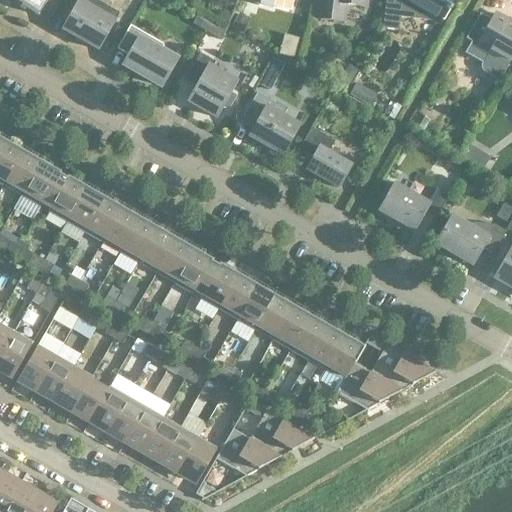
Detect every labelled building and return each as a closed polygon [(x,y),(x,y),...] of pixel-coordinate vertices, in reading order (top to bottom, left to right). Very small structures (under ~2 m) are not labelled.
[(12,0),(38,16),(47,0),(12,0)] [(97,50),(115,20),(119,13),(95,0),(78,0),(62,29),(97,50)] [(344,8),(347,6),(348,5),(365,7),(365,0),(318,0),(316,18),(342,22),(344,8)] [(446,9),(449,11),(450,8),(448,6),(451,0),(385,0),(382,28),(398,30),(399,17),(435,21),(438,23),(446,9)] [(198,13),(193,24),(206,32),(212,21),(198,13)] [(511,24),(494,14),(490,21),(479,14),(465,39),(471,42),(464,53),(481,63),(480,65),(481,68),(483,71),(494,78),(497,78),(500,77),(508,63),(511,65),(511,24)] [(237,16),(231,27),(242,33),(248,22),(237,16)] [(116,49),(127,55),(128,56),(123,65),(135,71),(134,72),(135,72),(137,70),(145,74),(143,77),(144,77),(161,86),(176,60),(162,52),(164,49),(162,44),(130,26),(116,49)] [(297,39),(284,35),(279,55),(292,58),(297,39)] [(209,66),(210,65),(212,60),(200,53),(184,80),(196,86),(187,101),(216,118),(222,107),(227,110),(235,96),(230,93),(236,82),(209,66)] [(351,78),(344,74),(339,76),(335,82),(345,88),(351,78)] [(371,92),(356,83),(350,93),(371,105),(374,101),(371,92)] [(511,88),(503,96),(511,106),(511,88)] [(285,109),(274,103),(257,93),(240,122),(252,129),(248,136),(252,139),(253,137),(260,141),(259,143),(264,145),(262,149),(275,157),(278,153),(281,155),(299,126),(281,115),(285,109)] [(338,107),(329,101),(323,112),(332,117),(338,107)] [(421,136),(429,123),(416,116),(409,130),(421,136)] [(311,128),(300,148),(314,155),(306,169),(338,188),(350,166),(328,153),(334,141),(311,128)] [(23,152),(5,142),(0,150),(0,184),(3,186),(23,152)] [(489,158),(467,145),(458,159),(481,172),(489,158)] [(41,163),(23,152),(3,186),(21,196),(41,163)] [(60,174),(41,163),(21,196),(39,207),(49,189),(59,195),(68,179),(67,178),(66,179),(59,175),(60,174)] [(86,189),(68,179),(59,195),(49,189),(39,207),(40,207),(42,204),(50,208),(48,212),(67,223),(86,189)] [(424,212),(435,219),(448,196),(436,189),(427,204),(393,184),(378,211),(413,231),(424,212)] [(104,199),(86,189),(67,223),(84,233),(104,199)] [(499,211),(511,218),(511,216),(511,199),(507,196),(499,211)] [(121,209),(104,199),(84,233),(102,243),(121,209)] [(139,219),(121,209),(102,243),(120,253),(139,219)] [(492,253),(505,231),(493,224),(486,237),(451,218),(436,244),(439,246),(437,248),(438,253),(443,255),(448,254),(449,252),(471,264),(481,247),(492,253)] [(511,232),(511,250),(496,279),(511,287),(511,218),(506,229),(511,232)] [(157,230),(139,219),(120,253),(138,263),(157,230)] [(175,240),(157,230),(138,263),(156,274),(175,240)] [(11,241),(0,235),(0,250),(4,253),(11,241)] [(193,250),(175,240),(156,274),(173,284),(193,250)] [(212,261),(193,250),(173,284),(191,294),(201,276),(211,282),(220,266),(219,265),(218,267),(211,262),(212,261)] [(32,254),(30,258),(26,265),(38,271),(44,260),(32,254)] [(53,266),(44,260),(38,271),(47,277),(53,266)] [(16,267),(7,262),(0,273),(9,278),(16,267)] [(238,276),(220,266),(211,282),(201,276),(191,294),(192,295),(194,291),(202,296),(200,299),(219,310),(238,276)] [(70,275),(68,280),(64,287),(73,292),(80,281),(70,275)] [(256,286),(238,276),(219,310),(237,320),(256,286)] [(42,282),(33,277),(26,288),(35,293),(42,282)] [(89,286),(80,281),(73,292),(82,297),(89,286)] [(51,287),(42,282),(35,293),(45,299),(49,291),(51,287)] [(274,297),(256,286),(237,320),(255,331),(274,297)] [(45,299),(39,309),(48,314),(59,296),(49,291),(45,299)] [(106,296),(104,301),(100,307),(109,313),(116,302),(106,296)] [(292,307),(274,297),(255,331),(272,341),(292,307)] [(75,301),(72,308),(69,313),(78,318),(84,307),(75,301)] [(125,307),(116,302),(109,313),(118,318),(125,307)] [(94,312),(84,307),(78,318),(87,323),(94,312)] [(309,317),(292,307),(272,341),(290,351),(309,317)] [(142,317),(139,321),(136,328),(145,333),(151,322),(142,317)] [(327,327),(309,317),(290,351),(308,361),(327,327)] [(120,327),(110,322),(104,333),(113,338),(120,327)] [(163,329),(151,322),(145,333),(157,340),(160,333),(163,329)] [(0,356),(14,332),(0,324),(0,356)] [(129,332),(120,327),(113,338),(122,344),(129,332)] [(345,337),(327,327),(308,361),(325,371),(345,337)] [(32,343),(14,332),(0,356),(0,369),(13,376),(32,343)] [(433,372),(369,335),(365,342),(382,352),(370,373),(370,374),(400,392),(412,385),(411,384),(410,385),(409,383),(412,378),(419,381),(435,373),(434,372),(433,372)] [(362,348),(345,337),(325,371),(342,381),(343,381),(362,348)] [(184,341),(182,346),(178,352),(190,359),(196,348),(184,341)] [(156,347),(146,342),(140,353),(149,359),(156,347)] [(18,379),(37,390),(56,356),(38,346),(18,379)] [(165,353),(156,347),(149,359),(158,364),(165,353)] [(205,353),(196,348),(190,359),(199,364),(205,353)] [(363,348),(362,348),(343,381),(342,381),(336,393),(366,410),(378,404),(377,403),(376,401),(379,396),(385,400),(400,392),(370,374),(370,373),(353,364),(363,348)] [(74,367),(56,356),(37,390),(54,400),(74,367)] [(191,368),(182,363),(175,374),(185,379),(191,368)] [(223,363),(220,368),(217,374),(226,380),(232,369),(223,363)] [(92,377),(74,367),(54,400),(72,411),(92,377)] [(200,373),(191,368),(185,379),(194,384),(200,373)] [(241,374),(232,369),(226,380),(235,385),(241,374)] [(93,377),(92,377),(72,411),(90,421),(109,387),(108,386),(107,389),(91,381),(93,377)] [(226,388),(217,383),(211,394),(220,399),(226,388)] [(258,384),(256,388),(252,395),(261,400),(268,389),(258,384)] [(127,397),(109,387),(90,421),(108,431),(127,397)] [(236,393),(226,388),(220,399),(229,405),(236,393)] [(277,394),(268,389),(261,400),(270,405),(274,399),(277,394)] [(145,408),(127,397),(108,431),(126,441),(145,408)] [(239,401),(233,411),(239,415),(245,404),(239,401)] [(249,401),(247,404),(245,408),(262,418),(250,439),(249,440),(280,458),(291,451),(291,450),(290,451),(289,449),(292,444),(298,448),(314,439),(314,438),(313,438),(249,401)] [(294,404),(291,409),(287,415),(297,420),(303,409),(294,404)] [(163,418),(145,408),(126,441),(143,451),(163,418)] [(312,414),(303,409),(297,420),(306,426),(312,414)] [(180,428),(163,418),(143,451),(161,462),(180,428)] [(321,418),(316,427),(315,428),(323,433),(321,434),(322,435),(336,427),(321,418)] [(198,438),(180,428),(161,462),(179,472),(198,438)] [(215,459),(246,476),(258,470),(257,469),(256,469),(255,468),(258,462),(265,466),(280,458),(249,440),(250,439),(232,429),(215,459)] [(217,449),(198,438),(179,472),(197,482),(217,449)] [(4,511),(19,486),(2,476),(0,478),(0,511),(4,511)] [(201,500),(202,501),(216,493),(201,484),(195,494),(203,499),(201,500)] [(27,511),(37,496),(19,486),(4,511),(27,511)] [(52,511),(56,507),(37,496),(27,511),(52,511)] [(93,511),(70,499),(67,506),(77,511),(93,511)]
